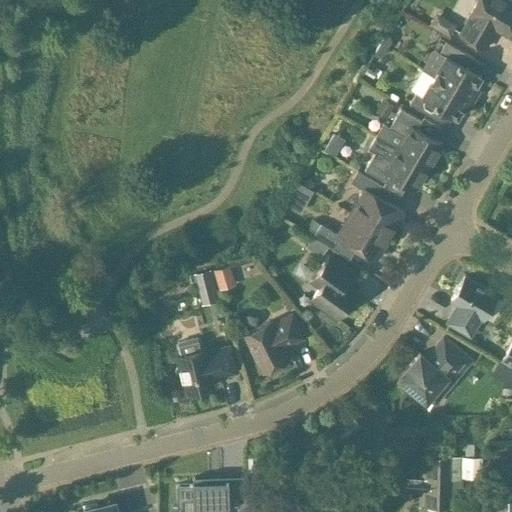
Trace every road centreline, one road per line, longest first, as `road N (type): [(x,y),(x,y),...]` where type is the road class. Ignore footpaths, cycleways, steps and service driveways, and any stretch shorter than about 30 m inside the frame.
road 1 (residential): [(0,487),(295,410),(343,382),(378,347),(448,232)]
road 2 (residential): [(448,232),(511,122)]
